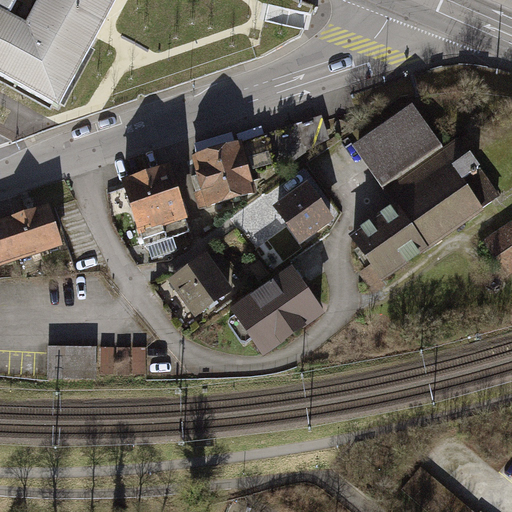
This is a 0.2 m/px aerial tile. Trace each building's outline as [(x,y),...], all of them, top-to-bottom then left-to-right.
[(0,0),(0,81),(60,114),(121,0),(0,0)] [(194,0),(295,47),(310,15),(276,0),(194,0)] [(149,97),(235,75),(224,36),(139,58),(149,97)] [(448,151),(413,109),(354,149),(397,205),(349,238),(388,284),(502,200),(461,142),(448,151)] [(232,147),(193,158),(206,211),(258,198),(254,175),(329,144),(324,122),(232,147)] [(171,169),(119,186),(136,240),(188,223),(171,169)] [(310,185),(275,209),(302,249),(337,225),(310,185)] [(53,210),(0,227),(0,270),(66,249),(53,210)] [(511,278),(511,227),(486,244),(508,281),(511,278)] [(208,257),(171,283),(197,321),(235,295),(208,257)] [(293,269),(231,311),(264,360),(326,318),(293,269)] [(149,349),(50,351),(50,381),(149,380),(149,349)] [(480,511),(475,511),(425,468),(404,491),(428,511),(487,511),(484,509),(480,511)]
